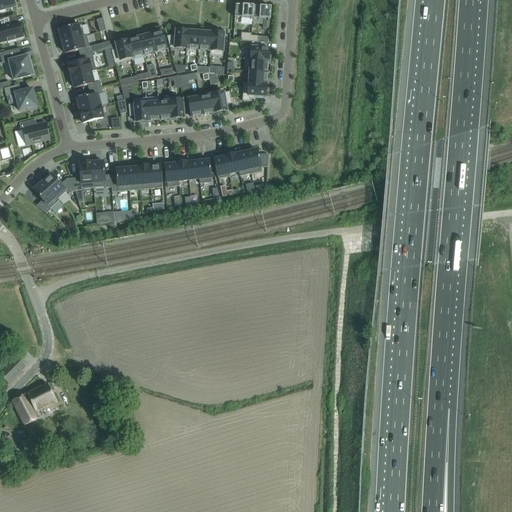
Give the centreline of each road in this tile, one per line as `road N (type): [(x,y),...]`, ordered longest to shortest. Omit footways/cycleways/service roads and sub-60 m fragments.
road 1 (motorway): [(430,0),(391,511)]
road 2 (motorway): [(442,347),(472,0)]
road 3 (residential): [(63,147),(214,134),(280,119),(290,0)]
road 4 (tertiary): [(0,405),(47,348),(19,256),(0,231)]
road 5 (motorway): [(433,511),(442,347)]
road 6 (motorway): [(446,511),(442,347)]
road 7 (residential): [(63,147),(33,23)]
